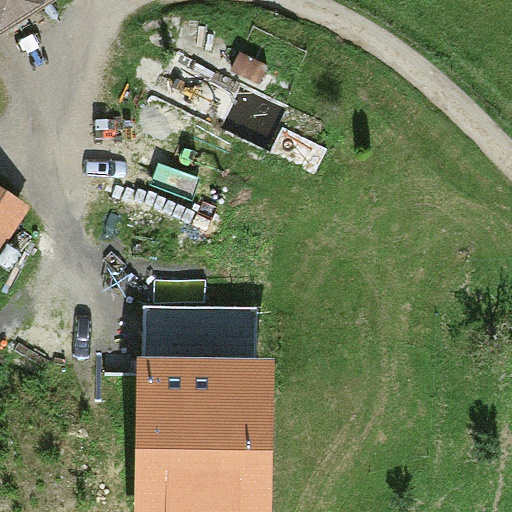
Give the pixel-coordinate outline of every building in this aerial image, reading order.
[(0,0),(0,28),(44,0),(0,0)] [(368,193),(155,93),(92,226),(226,288),(247,243),(327,280),(368,193)] [(0,243),(13,222),(0,214),(0,243)] [(272,511),(274,348),(135,347),(133,511),(272,511)] [(363,364),(337,369),(348,434),(374,430),(363,364)]
